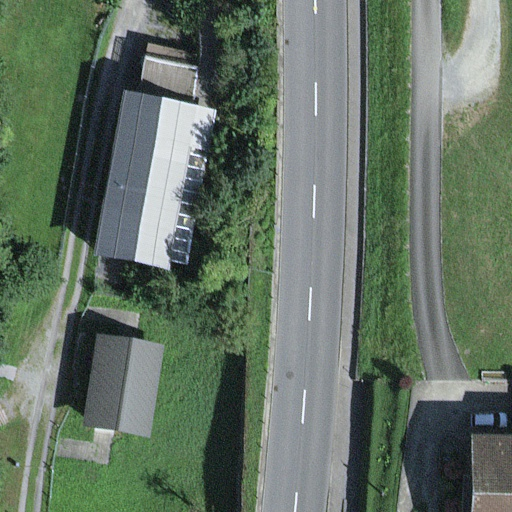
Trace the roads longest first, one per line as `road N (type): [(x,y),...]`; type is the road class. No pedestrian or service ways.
road 1 (track): [(134,0),(106,98),(39,449),(41,511)]
road 2 (primary): [(314,0),(312,272),(294,511)]
